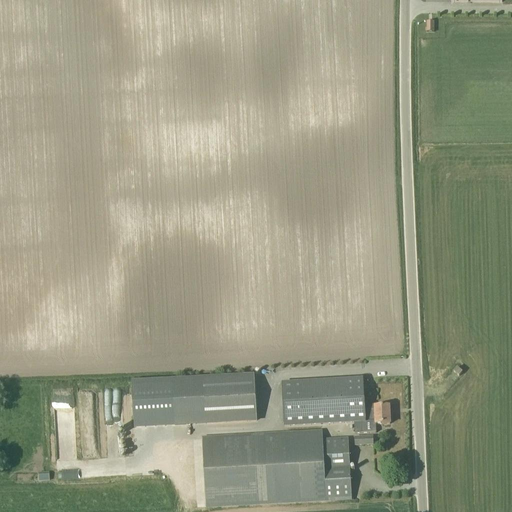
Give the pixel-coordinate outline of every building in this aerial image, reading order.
[(426,22),(426,32),(434,32),(434,22),(426,22)] [(459,377),(463,373),(457,368),(454,372),(459,377)] [(257,422),(255,376),(132,381),(134,427),(257,422)] [(363,380),(282,385),(285,427),(354,423),(354,425),(355,434),(362,434),(361,422),(366,422),(365,410),(365,406),(363,380)] [(375,410),(365,410),(366,422),(361,422),(362,434),(376,433),(376,425),(390,424),(389,407),(375,408),(375,410)] [(323,441),(323,433),(202,439),(206,508),(352,500),(349,440),(323,441)] [(355,447),(373,446),(373,438),(355,439),(355,447)]
